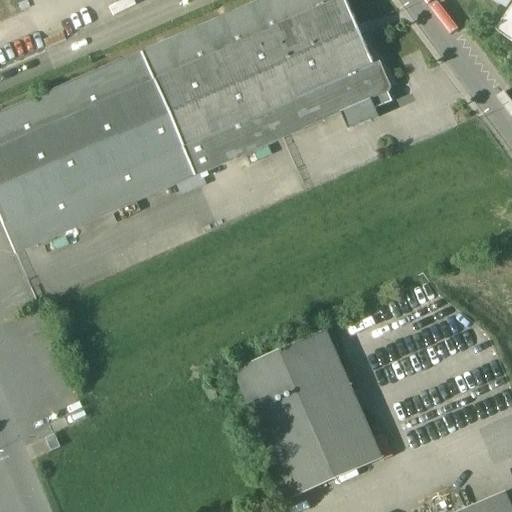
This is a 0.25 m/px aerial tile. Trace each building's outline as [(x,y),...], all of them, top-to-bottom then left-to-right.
[(375,65),(329,84),(300,18),(342,0),(346,0),(347,1),(349,0),(262,0),(140,53),(194,178),(342,114),(372,101),(389,94),(389,93),(392,87),(381,63),(375,61),(374,62),(375,65)] [(346,0),(342,0),(300,18),(329,84),(375,65),(374,62),(347,1),(346,0)] [(511,3),(511,0),(492,0),(507,11),(511,3)] [(511,6),(496,32),(511,43),(511,6)] [(140,53),(0,113),(0,223),(14,255),(194,178),(140,53)] [(389,94),(372,101),(376,110),(393,102),(389,94)] [(372,101),(342,114),(349,131),(361,125),(362,126),(380,118),(376,110),(372,101)] [(325,331),(233,372),(289,501),(381,460),(325,331)] [(53,436),(43,440),(49,454),(59,449),(53,436)] [(511,511),(511,507),(508,498),(474,511),(511,511)]
